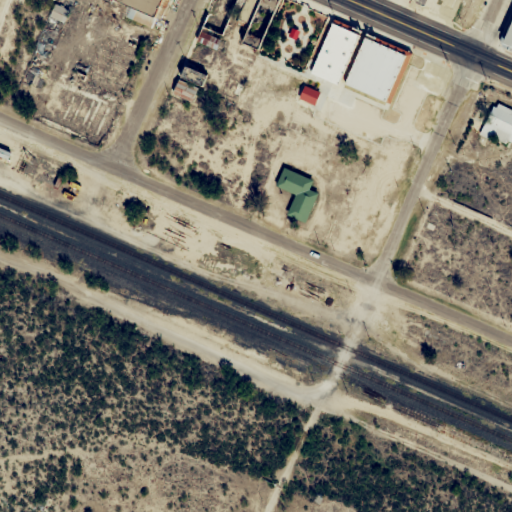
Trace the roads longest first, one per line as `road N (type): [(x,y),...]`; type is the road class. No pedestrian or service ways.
road 1 (residential): [(511,340),(112,166)]
road 2 (residential): [(379,285),(501,0)]
road 3 (residential): [(259,511),(379,285)]
road 4 (track): [(52,489),(86,470),(150,475),(224,504),(263,504)]
road 5 (residential): [(112,166),(189,0)]
road 6 (trunk): [(511,70),(348,0)]
road 7 (residential): [(112,166),(0,117)]
